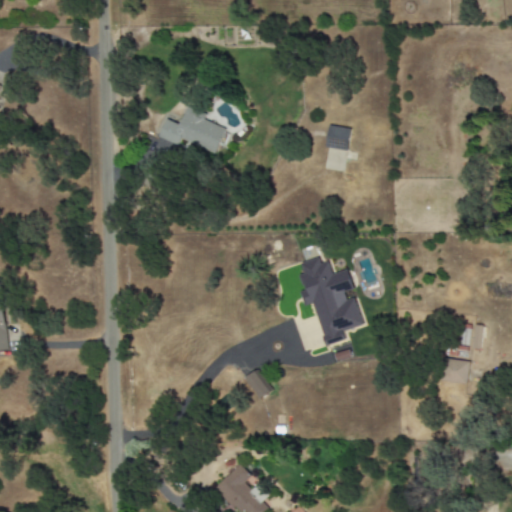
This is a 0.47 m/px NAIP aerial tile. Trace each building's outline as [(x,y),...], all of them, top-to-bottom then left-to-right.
[(158,138),(178,146),(180,140),(215,154),(225,129),(204,120),(206,114),(187,107),(180,125),(166,120),(158,138)] [(325,148),(346,152),(351,130),(329,126),(325,148)] [(326,347),(346,341),(343,332),(364,326),(355,298),(347,301),(344,293),(354,290),(347,270),(332,275),(328,262),(320,264),(318,258),(300,264),(303,274),(299,276),(303,291),(300,293),(304,307),(313,305),(326,347)] [(441,381),(466,385),(469,362),(445,358),(441,381)] [(244,380),(259,400),(272,391),(257,371),(244,380)] [(214,489),(237,511),(264,511),(267,509),(261,503),(267,496),(257,486),(252,491),(243,483),(250,476),(239,465),(214,489)]
